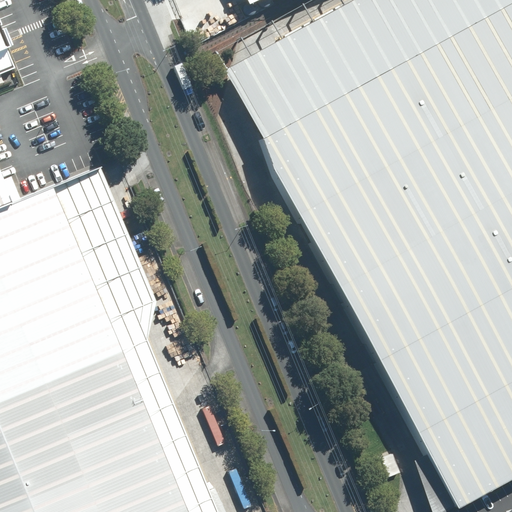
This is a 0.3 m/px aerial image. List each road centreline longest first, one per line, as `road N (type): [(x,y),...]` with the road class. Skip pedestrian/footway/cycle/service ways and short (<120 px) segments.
road 1 (unclassified): [(139,0),(349,511)]
road 2 (unclassified): [(300,511),(92,0)]
road 3 (unknown): [(408,511),(485,395),(511,376)]
